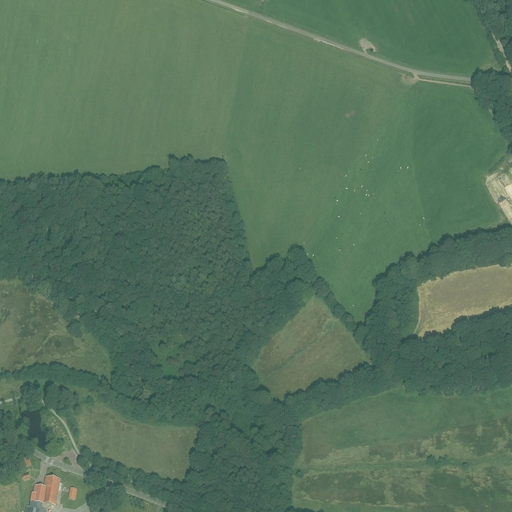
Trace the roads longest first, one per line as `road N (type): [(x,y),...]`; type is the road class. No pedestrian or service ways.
road 1 (unclassified): [(211,0),(417,73),(511,85)]
road 2 (secondary): [(181,511),(49,461),(0,431)]
